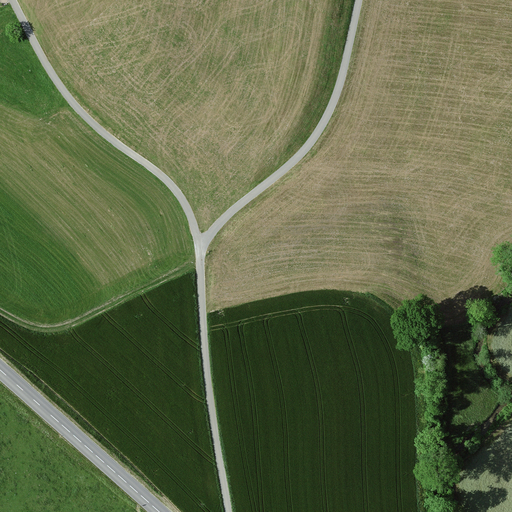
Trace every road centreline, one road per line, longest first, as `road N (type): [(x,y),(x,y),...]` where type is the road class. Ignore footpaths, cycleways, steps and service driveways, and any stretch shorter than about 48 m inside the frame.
road 1 (unclassified): [(9,0),(71,104),(176,192),(198,251)]
road 2 (unclassified): [(198,251),(301,153),(332,109),(358,0)]
road 3 (unclassified): [(198,251),(228,511)]
road 4 (tertiary): [(160,511),(0,369)]
